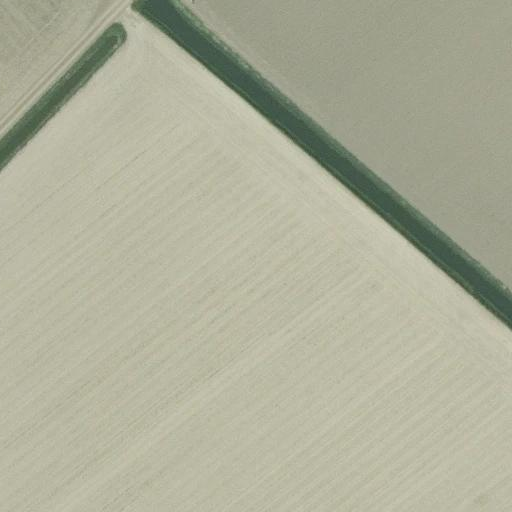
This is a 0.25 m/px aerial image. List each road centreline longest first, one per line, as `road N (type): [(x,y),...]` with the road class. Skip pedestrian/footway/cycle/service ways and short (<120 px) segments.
road 1 (track): [(511,354),(142,35),(125,0)]
road 2 (track): [(511,281),(187,0)]
